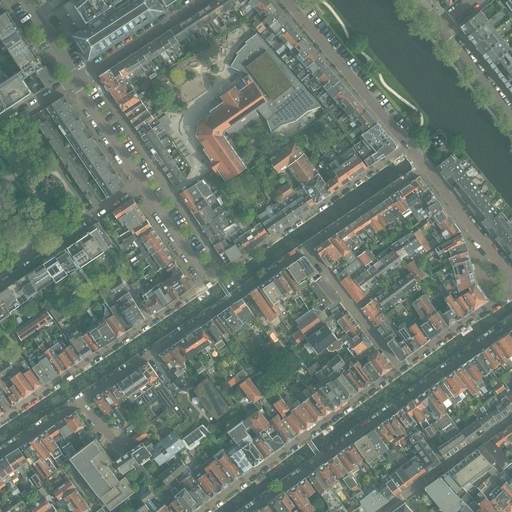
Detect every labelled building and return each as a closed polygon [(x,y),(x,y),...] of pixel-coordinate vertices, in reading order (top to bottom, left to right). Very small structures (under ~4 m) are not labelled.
[(70,0),(63,5),(78,28),(86,23),(88,21),(89,23),(85,26),(79,30),(77,31),(72,34),(88,58),(88,59),(164,10),(161,4),(160,5),(157,0),(162,0),(165,4),(167,6),(167,5),(173,1),(175,0),(70,0)] [(216,0),(210,4),(218,17),(222,14),(230,27),(233,25),(229,20),(225,12),(224,13),(216,0)] [(224,0),(216,0),(224,13),(225,12),(230,9),(224,0)] [(234,8),(238,15),(229,20),(233,25),(246,17),(245,15),(239,9),(235,2),(233,0),(224,0),(230,9),(233,7),(234,8)] [(236,0),(235,2),(239,9),(249,0),(236,0)] [(249,0),(239,9),(245,15),(261,0),(249,0)] [(268,0),(261,0),(245,15),(246,17),(249,14),(250,15),(254,12),(256,10),(259,14),(271,3),(270,2),(268,0)] [(500,1),(497,3),(502,10),(505,8),(500,1)] [(256,21),(252,24),(255,27),(276,9),(271,3),(259,14),(262,17),(256,21)] [(227,29),(218,17),(210,4),(204,8),(212,21),(221,33),(227,29)] [(210,22),(212,21),(204,8),(197,12),(206,25),(210,22)] [(281,15),(282,15),(276,9),(255,27),(258,31),(262,27),(266,22),(269,26),(281,15)] [(0,15),(0,28),(13,21),(6,11),(0,15)] [(480,11),(460,27),(463,31),(467,36),(488,21),(480,11)] [(206,25),(197,12),(191,17),(208,42),(214,37),(211,33),(208,35),(203,27),(206,25)] [(269,26),(260,33),(265,40),(287,21),(281,15),(269,26)] [(191,17),(185,21),(202,46),(208,42),(191,17)] [(13,21),(0,28),(0,37),(2,41),(19,30),(13,21)] [(185,21),(179,25),(190,42),(195,50),(202,46),(185,21)] [(212,21),(210,22),(218,35),(221,33),(212,21)] [(287,21),(265,40),(268,43),(272,39),(273,39),(277,34),(280,38),(292,27),(287,21)] [(467,36),(470,40),(475,46),(495,30),(488,21),(467,36)] [(179,25),(170,30),(179,43),(184,39),(185,41),(186,44),(190,42),(179,25)] [(277,40),(275,42),(270,46),(273,48),(276,52),(297,33),(292,27),(280,38),(283,41),(280,43),(277,40)] [(25,39),(19,30),(2,41),(8,50),(25,39)] [(164,34),(175,51),(176,53),(177,53),(176,53),(180,51),(177,47),(180,45),(179,43),(170,30),(164,34)] [(475,46),(478,50),(478,49),(482,55),(502,40),(495,30),(475,46)] [(321,107),(285,66),(260,37),(259,37),(257,34),(257,33),(245,43),(246,44),(236,54),(237,54),(237,55),(231,65),(232,66),(235,68),(234,68),(234,69),(241,72),(242,73),(245,77),(242,79),(243,80),(235,86),(220,96),(224,101),(209,111),(211,113),(199,122),(198,125),(197,125),(197,126),(198,126),(197,131),(196,131),(196,132),(197,132),(196,136),(205,148),(203,149),(208,157),(206,159),(209,164),(208,165),(209,165),(210,165),(213,169),(212,170),(213,171),(214,170),(217,175),(220,174),(226,182),(246,167),(245,166),(239,157),(238,156),(231,146),(231,145),(224,136),(224,135),(222,135),(223,131),(224,131),(225,131),(229,135),(257,115),(255,110),(256,110),(256,109),(266,120),(272,134),(272,133),(281,126),(295,121),(307,112),(320,107),(321,107)] [(297,33),(276,52),(279,55),(283,51),(287,46),(290,49),(302,39),(297,33)] [(175,51),(164,34),(158,38),(170,57),(176,53),(175,51)] [(164,61),(170,57),(158,38),(152,42),(164,61)] [(290,50),(293,53),(288,58),(285,54),(281,58),(286,64),(288,63),(308,44),(303,38),(302,39),(290,49),(290,50)] [(31,48),(25,39),(8,50),(14,59),(31,48)] [(482,55),(485,59),(490,65),(510,49),(502,40),(482,55)] [(152,42),(146,46),(154,58),(158,56),(159,60),(161,63),(164,61),(152,42)] [(301,62),(314,50),(308,44),(288,63),(290,65),(291,64),(298,59),(301,62)] [(146,46),(140,50),(152,69),(155,67),(153,63),(150,61),(154,58),(146,46)] [(31,48),(14,59),(20,68),(37,57),(31,48)] [(511,62),(511,52),(510,49),(490,65),(492,68),(493,68),(497,74),(511,62)] [(140,50),(134,54),(142,66),(146,64),(146,67),(149,71),(152,69),(140,50)] [(293,68),(292,70),(297,75),(319,56),(314,50),(301,62),(296,66),(298,69),(296,71),(293,68)] [(138,74),(137,75),(138,77),(146,73),(142,66),(134,54),(128,58),(138,74)] [(319,56),(297,75),(302,82),(307,77),(311,74),(324,62),(319,56)] [(37,57),(20,68),(24,74),(26,77),(35,71),(35,72),(43,67),(43,66),(39,60),(37,57)] [(128,58),(122,62),(132,77),(136,74),(137,75),(138,74),(128,58)] [(128,80),(132,77),(122,62),(115,66),(125,82),(128,80)] [(307,77),(302,82),(307,88),(329,69),(324,63),(324,62),(311,74),(314,77),(309,80),(307,77)] [(511,62),(497,74),(500,78),(505,84),(511,77),(511,62)] [(36,73),(46,88),(53,83),(53,82),(56,80),(46,66),(43,67),(35,72),(36,73)] [(115,66),(109,70),(115,78),(120,86),(125,82),(115,66)] [(329,69),(307,88),(313,94),(317,90),(315,88),(316,86),(319,83),(322,86),(334,75),(329,69)] [(115,78),(109,70),(99,76),(105,84),(115,78)] [(18,75),(0,87),(0,97),(7,108),(22,99),(31,93),(20,77),(19,75),(18,75)] [(322,86),(325,89),(316,97),(318,100),(339,81),(334,75),(322,86)] [(115,78),(105,84),(110,92),(120,86),(115,78)] [(120,86),(110,92),(115,98),(132,87),(128,80),(125,82),(120,86)] [(333,98),(345,87),(339,81),(318,100),(323,106),(326,103),(324,100),(330,95),(333,98)] [(132,87),(115,98),(117,101),(120,99),(122,101),(135,92),(134,89),(132,87)] [(326,103),(323,106),(329,112),(350,93),(345,87),(333,98),(336,101),(329,106),(326,103)] [(144,98),(143,96),(143,95),(141,93),(138,95),(135,92),(122,101),(120,99),(117,101),(123,111),(144,98)] [(143,96),(144,98),(123,111),(128,117),(145,106),(143,103),(152,97),(148,92),(143,95),(143,96)] [(350,93),(329,112),(331,114),(333,112),(340,106),(343,110),(355,99),(350,93)] [(48,106),(60,124),(76,114),(64,96),(48,106)] [(346,113),(337,121),(339,124),(339,123),(348,116),(360,105),(355,99),(356,99),(355,99),(343,110),(346,113)] [(351,123),(350,124),(350,125),(366,111),(360,105),(348,116),(339,123),(344,129),(347,127),(345,124),(349,120),(351,123)] [(145,106),(128,117),(132,124),(149,113),(145,106)] [(149,113),(132,124),(137,131),(154,120),(156,118),(156,119),(160,116),(163,113),(161,110),(151,116),(149,113)] [(353,128),(350,130),(352,132),(372,117),(366,111),(350,125),(353,128)] [(40,112),(32,117),(38,126),(46,121),(40,112)] [(76,114),(60,124),(72,142),(88,132),(76,114)] [(166,115),(159,120),(164,128),(171,123),(166,115)] [(352,132),(349,135),(352,139),(356,136),(355,135),(359,131),(361,130),(364,133),(377,123),(372,117),(352,132)] [(154,120),(137,131),(141,137),(160,124),(156,119),(156,118),(154,120)] [(322,118),(313,125),(317,131),(327,124),(322,118)] [(38,126),(48,140),(55,134),(46,121),(38,126)] [(364,139),(354,147),(358,151),(385,132),(384,132),(381,129),(382,129),(382,128),(377,123),(364,133),(361,135),(364,139)] [(160,124),(141,137),(145,143),(157,135),(164,130),(160,124)] [(164,130),(157,135),(145,143),(149,149),(161,141),(164,139),(168,136),(164,130)] [(101,150),(88,132),(72,142),(85,160),(101,150)] [(385,132),(358,151),(362,157),(370,151),(373,148),(376,152),(393,141),(388,135),(388,136),(388,135),(387,135),(387,136),(384,133),(385,133),(385,132)] [(436,133),(434,134),(433,134),(429,138),(430,138),(430,139),(437,149),(444,157),(454,149),(453,147),(452,149),(446,142),(446,141),(446,140),(446,138),(446,137),(445,137),(442,133),(441,133),(440,132),(439,132),(437,132),(436,133)] [(48,140),(57,153),(65,148),(55,134),(48,140)] [(164,139),(166,142),(162,144),(161,141),(149,149),(153,155),(173,143),(168,136),(164,139)] [(294,140),(268,159),(278,174),(288,167),(301,185),(295,189),(301,197),(302,196),(310,208),(334,191),(327,182),(326,183),(318,173),(319,173),(304,153),(304,154),(294,140)] [(303,144),(309,152),(312,150),(310,146),(310,145),(307,141),(303,144)] [(376,152),(364,160),(369,167),(396,148),(396,145),(393,141),(376,152)] [(172,152),(176,149),(177,149),(173,142),(173,143),(153,155),(158,161),(169,154),(167,151),(170,149),(172,152)] [(57,153),(66,167),(74,161),(65,148),(57,153)] [(169,154),(158,161),(162,167),(181,155),(177,149),(176,149),(172,152),(174,154),(170,156),(169,154)] [(113,168),(101,150),(85,160),(97,178),(113,168)] [(355,152),(347,158),(349,160),(348,160),(358,174),(367,168),(355,152)] [(339,156),(344,163),(340,165),(350,180),(358,174),(348,160),(349,160),(347,158),(343,153),(339,156)] [(181,155),(162,167),(166,173),(177,166),(181,163),(185,161),(181,155)] [(450,155),(435,167),(443,176),(457,164),(450,155)] [(334,170),(333,170),(337,175),(336,176),(342,185),(350,180),(340,165),(344,163),(339,156),(329,164),(334,170)] [(319,163),(330,179),(327,182),(334,191),(342,185),(336,176),(337,175),(333,170),(334,170),(329,164),(326,159),(319,163)] [(66,167),(75,180),(83,175),(74,161),(66,167)] [(185,161),(181,163),(183,165),(179,168),(177,166),(166,173),(170,179),(189,167),(185,161)] [(443,176),(450,185),(464,172),(457,164),(443,176)] [(183,175),(190,170),(190,169),(189,167),(170,179),(174,186),(175,185),(185,178),(183,175)] [(125,186),(113,168),(97,178),(109,196),(125,186)] [(464,172),(450,185),(457,193),(471,181),(464,172)] [(83,175),(75,180),(84,194),(92,188),(83,175)] [(419,177),(411,182),(424,198),(432,193),(428,188),(419,177)] [(180,193),(179,193),(186,203),(207,189),(201,180),(180,193)] [(457,193),(463,201),(478,189),(471,181),(457,193)] [(429,206),(424,198),(411,182),(398,192),(409,208),(413,205),(419,213),(429,206)] [(273,194),(278,202),(284,199),(290,195),(293,192),(292,191),(287,184),(273,194)] [(101,202),(92,188),(84,194),(93,207),(101,202)] [(207,189),(186,203),(189,208),(205,199),(202,194),(208,190),(207,189)] [(269,189),(264,193),(269,199),(274,196),(269,189)] [(293,192),(290,195),(294,202),(296,201),(304,212),(310,208),(302,196),(301,197),(295,189),(292,191),(293,192)] [(478,189),(463,201),(470,209),(485,197),(478,189)] [(398,192),(390,197),(402,214),(405,218),(412,213),(419,222),(423,219),(419,213),(413,205),(409,208),(398,192)] [(205,199),(189,208),(193,214),(208,204),(217,199),(213,193),(205,199)] [(432,193),(424,198),(429,206),(437,200),(432,193)] [(290,195),(284,199),(288,206),(289,205),(297,217),(304,212),(296,201),(294,202),(290,195)] [(391,214),(395,219),(402,214),(390,197),(383,202),(391,214)] [(470,209),(477,217),(492,205),(485,197),(470,209)] [(111,213),(116,220),(115,220),(115,221),(137,206),(132,199),(111,213)] [(278,202),(278,203),(282,210),(283,210),(290,221),(297,217),(289,205),(288,206),(284,199),(278,202)] [(429,206),(419,213),(423,219),(424,220),(425,219),(426,220),(443,208),(437,200),(429,206)] [(271,207),(276,214),(275,214),(276,214),(284,226),(290,221),(283,210),(282,210),(278,203),(278,202),(271,207)] [(383,202),(375,207),(387,225),(393,221),(391,219),(391,220),(388,216),(391,214),(383,202)] [(208,204),(193,214),(198,221),(212,210),(208,204)] [(212,210),(198,221),(201,227),(227,210),(223,204),(212,210)] [(264,212),(269,218),(269,219),(277,230),(284,226),(276,214),(275,214),(276,214),(271,207),(270,205),(266,208),(266,211),(264,212)] [(477,217),(484,225),(498,213),(492,205),(477,217)] [(122,226),(122,225),(142,213),(137,206),(115,221),(120,227),(122,226)] [(381,229),(386,226),(387,225),(375,207),(368,212),(381,229)] [(437,225),(449,216),(443,208),(426,220),(428,222),(423,226),(425,229),(432,224),(435,222),(437,225)] [(227,210),(201,227),(206,233),(226,220),(225,217),(230,214),(227,210)] [(258,216),(263,223),(262,223),(271,235),(277,230),(269,219),(269,218),(264,212),(258,216)] [(368,212),(361,217),(369,229),(372,233),(375,231),(376,233),(381,229),(368,212)] [(142,213),(122,225),(122,226),(127,232),(133,228),(146,219),(142,213)] [(498,213),(484,225),(491,234),(505,222),(498,213)] [(437,225),(440,229),(436,232),(436,231),(431,234),(434,238),(455,224),(449,216),(437,225)] [(106,217),(101,220),(106,227),(108,225),(110,224),(106,217)] [(254,226),(263,240),(269,236),(260,223),(257,225),(252,217),(249,219),(254,226)] [(361,217),(355,221),(363,232),(368,228),(369,229),(361,217)] [(136,233),(122,242),(125,246),(134,241),(152,228),(151,227),(146,219),(133,228),(136,233)] [(227,225),(228,224),(226,220),(206,233),(210,239),(228,227),(227,225)] [(246,221),(244,223),(249,230),(258,243),(263,240),(254,226),(251,228),(246,221)] [(355,221),(349,225),(358,236),(359,235),(362,240),(365,237),(362,233),(363,232),(355,221)] [(91,232),(90,232),(104,252),(109,248),(108,246),(112,244),(113,243),(98,222),(88,229),(89,229),(91,232)] [(229,231),(237,226),(236,222),(228,227),(210,239),(214,245),(229,236),(232,234),(229,231)] [(258,243),(249,230),(244,223),(242,225),(240,222),(237,224),(240,228),(253,247),(258,243)] [(511,230),(511,229),(505,222),(491,234),(498,242),(511,230)] [(428,243),(430,246),(436,241),(437,242),(439,240),(441,243),(460,231),(455,224),(434,238),(431,240),(428,243)] [(349,225),(343,229),(358,248),(364,243),(358,236),(349,225)] [(152,228),(134,241),(138,247),(157,234),(152,228)] [(240,228),(235,232),(247,251),(253,247),(240,228)] [(358,248),(343,229),(337,233),(348,246),(350,244),(353,248),(351,250),(354,254),(358,251),(359,250),(358,248)] [(419,230),(413,234),(426,252),(432,249),(430,246),(428,243),(427,241),(419,230)] [(511,230),(498,242),(505,251),(511,244),(511,230)] [(115,231),(111,234),(115,240),(120,237),(118,234),(115,231)] [(90,232),(79,240),(96,265),(98,263),(95,258),(104,252),(90,232)] [(232,234),(229,236),(235,244),(242,254),(247,251),(235,232),(232,234)] [(412,232),(405,237),(419,257),(426,252),(413,234),(412,232)] [(337,233),(330,238),(350,265),(344,270),(349,275),(351,277),(358,271),(364,266),(358,258),(354,254),(351,250),(348,246),(337,233)] [(157,234),(138,247),(142,252),(143,252),(161,240),(157,234)] [(447,241),(435,249),(438,255),(451,248),(465,243),(461,234),(447,241)] [(214,245),(219,254),(230,247),(235,244),(229,236),(214,245)] [(419,257),(405,237),(398,241),(412,261),(414,260),(415,261),(416,260),(416,259),(419,257)] [(336,259),(340,256),(328,239),(315,249),(331,269),(339,263),(336,259)] [(79,240),(67,248),(81,267),(90,261),(93,266),(96,265),(79,240)] [(143,252),(145,255),(140,259),(142,262),(152,255),(165,246),(161,240),(143,252)] [(398,241),(391,246),(394,250),(402,262),(405,266),(412,261),(398,241)] [(438,255),(438,256),(439,257),(442,262),(446,259),(445,256),(450,253),(451,256),(455,255),(467,251),(465,243),(451,248),(438,255)] [(230,247),(219,254),(226,265),(242,254),(235,244),(230,247)] [(365,245),(360,249),(362,253),(361,254),(358,251),(354,254),(364,266),(364,267),(371,261),(375,258),(365,245)] [(153,257),(147,261),(150,265),(168,253),(168,252),(169,252),(165,246),(152,255),(153,257)] [(402,262),(394,250),(391,246),(385,251),(387,255),(396,267),(402,262)] [(65,248),(65,249),(55,256),(68,275),(68,274),(68,275),(78,268),(80,267),(80,268),(81,267),(67,248),(67,247),(65,248)] [(385,251),(378,256),(380,260),(389,272),(396,267),(387,255),(385,251)] [(469,259),(467,251),(455,255),(451,256),(446,259),(442,262),(442,263),(433,268),(427,271),(432,280),(438,276),(439,278),(448,273),(446,269),(447,268),(448,269),(452,267),(451,265),(455,263),(457,262),(469,259)] [(155,273),(164,267),(173,261),(168,253),(150,265),(149,265),(150,265),(155,273)] [(55,256),(56,259),(53,261),(51,259),(44,264),(44,263),(43,264),(54,280),(56,282),(68,275),(55,256)] [(375,258),(371,261),(374,265),(382,277),(389,272),(380,260),(378,256),(375,258)] [(308,279),(310,282),(311,283),(312,283),(315,281),(312,278),(318,273),(306,257),(302,257),(287,267),(300,287),(302,285),(301,284),(308,279)] [(455,263),(451,265),(452,267),(448,269),(447,268),(446,269),(448,273),(439,278),(442,284),(452,279),(458,277),(472,271),(469,259),(457,262),(455,263)] [(412,261),(405,266),(408,270),(410,273),(416,281),(424,276),(416,264),(414,260),(412,261)] [(173,261),(164,267),(168,273),(178,266),(173,261)] [(371,261),(364,267),(375,282),(382,277),(374,265),(371,261)] [(43,264),(34,270),(47,285),(54,280),(43,264)] [(375,282),(364,267),(364,266),(358,271),(360,275),(370,286),(375,282)] [(293,292),(290,294),(292,296),(299,307),(304,303),(299,296),(296,292),(303,287),(302,285),(300,287),(287,267),(280,272),(293,292)] [(86,279),(88,278),(81,269),(79,270),(85,280),(86,279)] [(34,270),(27,275),(38,291),(47,285),(34,270)] [(336,276),(340,282),(349,275),(344,270),(339,274),(336,276)] [(181,271),(171,277),(182,294),(192,287),(181,271)] [(452,279),(442,284),(449,295),(450,294),(451,293),(454,292),(458,291),(459,292),(467,286),(475,281),(472,271),(458,277),(452,279)] [(290,294),(293,292),(280,272),(273,277),(286,296),(288,299),(292,296),(290,294)] [(158,285),(153,288),(165,306),(173,301),(162,283),(155,273),(153,275),(152,275),(146,280),(149,284),(155,280),(158,285)] [(415,288),(419,285),(416,281),(410,273),(403,278),(414,293),(418,291),(415,288)] [(34,294),(38,291),(27,275),(17,281),(29,299),(28,298),(34,294)] [(353,279),(351,277),(349,275),(340,282),(344,287),(353,279)] [(360,275),(353,280),(358,284),(362,289),(364,290),(370,286),(360,275)] [(171,277),(162,283),(173,301),(182,294),(171,277)] [(273,277),(266,282),(280,302),(280,303),(281,305),(285,302),(282,299),(286,296),(273,277)] [(311,283),(309,285),(313,291),(325,282),(321,277),(315,281),(312,283),(311,283)] [(414,293),(403,278),(397,283),(408,298),(414,293)] [(121,279),(111,286),(115,292),(125,286),(121,279)] [(353,279),(344,287),(348,292),(358,284),(353,280),(353,279)] [(7,287),(8,287),(20,305),(28,299),(29,299),(17,281),(13,284),(13,283),(7,287)] [(137,281),(131,285),(135,292),(139,290),(145,300),(142,302),(150,315),(157,311),(145,294),(137,281)] [(467,286),(470,290),(463,295),(474,310),(488,300),(475,281),(467,286)] [(280,303),(280,302),(266,282),(258,287),(279,315),(278,314),(284,310),(281,305),(280,303)] [(325,282),(313,291),(320,299),(331,290),(325,282)] [(403,302),(400,299),(403,296),(406,300),(408,298),(397,283),(390,288),(401,303),(403,302)] [(358,284),(348,292),(352,297),(362,289),(358,284)] [(115,292),(112,294),(115,299),(114,300),(115,301),(129,292),(125,286),(115,292)] [(8,287),(0,292),(0,297),(10,312),(20,305),(8,287)] [(108,306),(108,307),(124,333),(132,327),(119,306),(115,301),(114,300),(115,299),(112,294),(108,287),(100,293),(104,300),(110,297),(115,305),(110,308),(108,306)] [(278,316),(279,315),(258,287),(249,293),(269,320),(275,328),(283,322),(278,316)] [(149,291),(145,294),(157,311),(165,306),(153,288),(149,291)] [(395,307),(394,308),(397,313),(404,308),(400,303),(401,303),(390,288),(383,293),(392,305),(393,304),(395,307)] [(362,289),(352,297),(357,303),(367,294),(364,290),(362,289)] [(320,299),(321,301),(326,308),(338,299),(331,290),(320,299)] [(129,292),(115,301),(119,306),(125,302),(132,298),(129,292)] [(463,295),(462,294),(458,297),(454,292),(451,293),(450,294),(451,294),(454,299),(466,315),(474,310),(463,295)] [(376,298),(380,304),(382,306),(384,309),(387,313),(390,311),(388,308),(392,305),(383,293),(376,298)] [(466,315),(454,299),(451,294),(444,299),(449,307),(452,311),(458,320),(466,315)] [(435,309),(428,300),(424,295),(412,304),(423,322),(426,320),(428,318),(427,316),(429,314),(430,316),(433,314),(431,312),(435,309)] [(10,312),(0,297),(0,321),(11,314),(10,312)] [(380,304),(376,298),(375,297),(361,309),(366,315),(377,306),(380,304)] [(92,298),(74,310),(78,315),(85,310),(86,311),(96,304),(92,298)] [(132,298),(125,302),(139,323),(145,319),(132,298)] [(245,316),(251,312),(241,299),(236,302),(230,306),(243,325),(247,329),(248,330),(250,328),(244,320),(243,319),(246,317),(245,316)] [(125,302),(119,306),(132,327),(139,323),(125,302)] [(310,311),(295,322),(296,324),(306,337),(323,324),(317,316),(322,312),(317,305),(309,311),(310,311)] [(230,306),(218,315),(228,330),(229,330),(232,333),(241,326),(244,331),(247,329),(243,325),(230,306)] [(382,312),(381,311),(384,309),(382,306),(379,308),(377,306),(366,315),(371,321),(382,312)] [(109,315),(104,318),(117,337),(124,333),(108,307),(105,308),(109,315)] [(447,311),(440,316),(448,327),(458,320),(452,311),(449,307),(445,309),(447,311)] [(384,309),(381,311),(382,312),(371,321),(375,327),(388,318),(386,315),(387,313),(384,309)] [(429,314),(427,316),(428,318),(439,333),(448,327),(440,316),(447,311),(445,309),(441,312),(440,310),(437,312),(435,309),(431,312),(433,314),(430,316),(429,314)] [(33,319),(16,330),(21,341),(39,329),(53,320),(46,310),(37,316),(33,319)] [(338,323),(341,326),(352,318),(348,312),(337,321),(334,318),(331,320),(326,324),(333,333),(336,331),(331,325),(333,323),(335,326),(338,323)] [(95,315),(91,318),(93,320),(108,342),(117,337),(104,318),(104,317),(103,317),(98,320),(95,315)] [(224,336),(224,337),(234,353),(237,351),(230,340),(231,340),(226,333),(228,330),(218,315),(211,320),(224,336)] [(291,316),(283,322),(288,329),(296,324),(295,322),(291,316)] [(15,320),(19,325),(23,322),(19,317),(15,320)] [(388,318),(375,327),(380,333),(392,323),(390,321),(389,319),(388,317),(388,318)] [(91,321),(93,324),(87,328),(89,331),(100,347),(108,342),(93,320),(91,318),(92,320),(91,321)] [(336,331),(333,333),(338,339),(357,324),(352,318),(341,326),(336,331)] [(426,320),(426,321),(420,326),(430,339),(439,333),(428,318),(426,320)] [(224,337),(224,336),(211,320),(201,327),(214,343),(214,344),(224,337)] [(414,335),(421,346),(428,341),(413,320),(406,325),(414,335)] [(392,323),(380,333),(384,338),(393,332),(394,330),(393,329),(394,328),(395,327),(392,323)] [(306,337),(305,338),(313,348),(317,353),(319,355),(327,365),(329,363),(328,362),(330,360),(338,354),(339,355),(347,348),(344,344),(339,339),(338,339),(333,333),(326,324),(324,325),(323,324),(306,337)] [(357,324),(338,339),(339,339),(344,344),(350,339),(362,330),(357,324)] [(394,330),(393,332),(397,338),(400,335),(412,352),(421,346),(414,335),(412,336),(405,326),(397,332),(394,328),(393,329),(394,330)] [(201,327),(193,332),(205,348),(205,347),(205,348),(209,345),(211,349),(215,346),(214,344),(214,343),(201,327)] [(42,329),(39,332),(41,334),(51,347),(66,369),(73,364),(59,345),(60,345),(58,343),(54,345),(53,343),(48,336),(43,330),(42,329)] [(79,333),(77,330),(72,334),(67,337),(82,358),(93,352),(81,336),(79,333)] [(350,339),(344,344),(347,348),(349,351),(354,357),(372,343),(362,330),(350,339)] [(89,331),(81,336),(93,352),(100,347),(89,331)] [(208,353),(205,348),(205,347),(205,348),(193,332),(185,337),(197,352),(201,350),(205,355),(208,353)] [(394,339),(397,338),(393,332),(384,338),(387,342),(400,359),(402,359),(406,356),(394,339)] [(503,335),(503,336),(496,342),(511,361),(511,360),(511,336),(509,332),(508,333),(508,332),(503,335)] [(37,337),(34,339),(37,344),(40,348),(58,374),(66,369),(51,347),(41,334),(37,337)] [(397,338),(394,339),(406,356),(412,352),(400,335),(397,338)] [(185,337),(176,344),(187,359),(197,352),(185,337)] [(511,370),(511,369),(511,363),(511,361),(496,342),(489,347),(507,373),(507,372),(511,369),(511,370)] [(59,345),(73,364),(81,359),(71,345),(66,348),(63,343),(60,345),(59,345)] [(374,368),(380,376),(391,368),(372,343),(354,357),(357,361),(358,361),(365,356),(367,358),(367,359),(369,362),(369,361),(374,368)] [(39,360),(39,361),(51,379),(58,374),(40,348),(37,344),(35,346),(38,349),(34,351),(39,360)] [(184,371),(186,369),(185,367),(186,366),(183,362),(187,359),(176,344),(167,349),(180,366),(173,371),(171,371),(169,373),(183,391),(195,381),(201,377),(198,374),(197,372),(185,380),(181,376),(180,375),(184,371)] [(34,351),(32,349),(28,352),(24,346),(21,349),(33,367),(44,383),(51,379),(39,361),(39,360),(34,351)] [(281,354),(275,346),(265,354),(270,361),(281,354)] [(479,354),(494,374),(496,373),(500,378),(507,373),(489,347),(479,354)] [(167,349),(160,354),(171,371),(173,371),(180,366),(167,349)] [(20,355),(21,354),(20,353),(19,354),(19,352),(9,359),(15,367),(16,366),(24,360),(20,355)] [(338,354),(330,360),(335,366),(333,368),(335,371),(338,369),(345,364),(343,361),(344,361),(341,358),(339,355),(338,354)] [(471,359),(483,375),(484,377),(489,373),(497,384),(500,382),(494,374),(479,354),(471,359)] [(471,359),(463,364),(483,391),(487,388),(479,378),(483,375),(471,359)] [(21,372),(34,390),(42,384),(24,360),(16,366),(16,367),(18,369),(23,366),(25,369),(21,372)] [(328,362),(329,363),(327,365),(322,369),(347,399),(357,392),(338,369),(335,371),(333,368),(335,366),(330,360),(328,362)] [(8,361),(0,365),(0,377),(1,379),(8,374),(14,369),(12,366),(9,362),(8,361)] [(200,361),(193,366),(197,372),(198,374),(205,369),(200,361)] [(349,365),(347,366),(363,387),(373,381),(362,367),(358,361),(357,361),(351,366),(349,365)] [(380,376),(374,368),(369,361),(369,362),(362,367),(373,381),(380,376)] [(148,363),(148,362),(140,368),(150,383),(150,382),(157,391),(164,386),(148,363)] [(317,362),(308,369),(312,375),(315,374),(322,368),(317,362)] [(345,364),(338,369),(357,392),(363,387),(347,366),(345,364)] [(257,370),(254,365),(247,370),(250,375),(257,370)] [(462,365),(454,371),(467,388),(472,395),(480,389),(462,365)] [(25,397),(34,390),(21,372),(20,371),(20,372),(18,369),(16,367),(14,369),(8,374),(11,378),(25,397)] [(140,368),(128,376),(158,417),(172,408),(178,417),(184,413),(164,386),(157,391),(150,382),(150,383),(140,368)] [(322,368),(315,374),(324,385),(340,404),(347,399),(322,369),(322,368)] [(242,370),(236,375),(236,376),(240,381),(247,375),(242,370)] [(462,392),(467,388),(454,371),(446,377),(463,399),(466,397),(462,392)] [(9,376),(2,381),(17,402),(25,397),(11,378),(9,376)] [(128,376),(117,383),(129,400),(131,403),(147,425),(158,417),(128,376)] [(231,387),(240,381),(236,376),(227,382),(231,387)] [(437,383),(452,403),(452,404),(453,406),(463,399),(446,377),(437,383)] [(17,402),(2,381),(0,379),(0,378),(0,390),(0,391),(11,406),(17,402)] [(230,410),(207,378),(199,384),(193,391),(209,413),(217,419),(230,410)] [(249,378),(239,386),(253,404),(260,399),(259,402),(260,402),(266,399),(249,378)] [(332,410),(313,385),(309,387),(305,382),(303,384),(307,388),(306,388),(317,402),(316,404),(325,415),(332,410)] [(505,389),(500,382),(497,384),(492,387),(497,395),(505,389)] [(117,383),(110,388),(122,404),(129,400),(117,383)] [(452,404),(452,403),(437,383),(429,389),(446,413),(449,411),(447,407),(452,404)] [(314,384),(313,385),(332,410),(340,404),(324,385),(318,389),(314,384)] [(110,388),(102,394),(113,408),(119,404),(122,408),(123,408),(131,403),(129,400),(122,404),(110,388)] [(306,388),(302,392),(306,396),(298,401),(315,422),(325,415),(316,404),(317,402),(306,388)] [(433,423),(430,425),(435,432),(438,430),(441,433),(445,440),(459,430),(456,426),(463,420),(459,415),(455,417),(453,415),(449,418),(446,413),(429,389),(418,397),(423,403),(424,406),(428,412),(431,417),(430,419),(433,423)] [(0,404),(5,411),(11,406),(0,391),(0,404)] [(102,394),(94,399),(105,414),(110,410),(113,408),(102,394)] [(511,404),(506,396),(501,400),(510,414),(511,412),(511,404)] [(424,417),(427,420),(430,425),(433,423),(430,419),(431,417),(428,412),(424,406),(423,403),(418,397),(413,401),(423,415),(425,417),(424,417)] [(273,405),(284,418),(282,419),(295,436),(298,434),(305,429),(292,412),(287,416),(284,413),(290,409),(281,398),(273,405)] [(265,405),(274,417),(268,422),(284,444),(295,437),(294,436),(295,436),(282,419),(266,399),(260,402),(262,405),(265,405)] [(501,401),(495,406),(503,418),(510,414),(501,400),(500,400),(501,401)] [(295,408),(291,411),(292,412),(305,429),(315,422),(298,401),(293,406),(295,408)] [(413,401),(405,407),(411,416),(414,414),(424,429),(430,425),(427,420),(424,417),(425,417),(423,415),(413,401)] [(487,403),(482,406),(486,412),(488,410),(497,422),(503,418),(495,406),(490,409),(487,403)] [(124,410),(123,408),(122,408),(119,404),(113,408),(110,410),(123,428),(133,420),(125,410),(124,410)] [(414,419),(411,416),(405,407),(404,407),(399,411),(411,427),(414,426),(417,423),(414,419)] [(243,421),(242,423),(246,428),(253,423),(274,451),(284,444),(268,422),(259,410),(243,421)] [(486,412),(483,414),(491,427),(497,422),(488,410),(486,412)] [(83,427),(85,425),(76,411),(70,415),(85,436),(89,433),(88,431),(86,432),(83,427)] [(418,431),(414,426),(411,427),(399,411),(394,414),(410,436),(418,431)] [(388,419),(400,435),(394,439),(391,441),(396,447),(399,445),(401,448),(407,443),(408,441),(406,439),(410,436),(394,414),(388,419)] [(483,414),(477,418),(486,431),(491,427),(483,414)] [(77,430),(81,436),(79,437),(80,439),(81,439),(85,436),(70,415),(65,418),(75,432),(77,430)] [(64,438),(66,437),(70,433),(78,445),(82,442),(81,439),(80,439),(79,437),(78,437),(75,432),(65,418),(56,424),(62,434),(61,434),(64,438)] [(476,418),(477,419),(469,425),(477,437),(486,431),(477,418),(476,418)] [(382,423),(394,439),(400,435),(388,419),(382,423)] [(243,421),(228,433),(238,444),(254,466),(263,459),(250,440),(252,439),(244,429),(246,428),(242,423),(243,421)] [(134,423),(126,429),(128,432),(136,426),(134,423)] [(252,439),(250,440),(263,459),(274,451),(253,423),(246,428),(244,429),(252,439)] [(391,441),(394,439),(382,423),(374,429),(388,449),(391,453),(392,455),(401,448),(399,445),(396,447),(391,441)] [(56,424),(46,430),(55,443),(55,442),(57,441),(67,455),(65,458),(66,460),(69,458),(77,452),(66,437),(64,438),(61,434),(62,434),(56,424)] [(203,424),(181,440),(186,446),(188,449),(189,451),(193,449),(211,436),(212,436),(206,429),(203,424)] [(430,425),(424,429),(429,437),(435,432),(430,425)] [(469,425),(460,431),(469,443),(477,437),(469,425)] [(511,432),(508,427),(500,433),(508,445),(511,443),(509,440),(511,437),(511,432)] [(148,435),(144,429),(131,438),(135,444),(148,435)] [(374,429),(367,434),(381,454),(388,449),(374,429)] [(62,454),(55,443),(46,430),(37,437),(51,455),(51,454),(59,466),(66,460),(65,458),(61,461),(58,457),(62,454)] [(435,432),(429,437),(431,440),(441,433),(438,430),(435,432)] [(154,446),(148,450),(160,465),(166,461),(186,446),(174,431),(154,446)] [(406,439),(408,441),(407,443),(409,446),(422,437),(418,431),(410,436),(406,439)] [(461,432),(437,448),(445,459),(469,443),(460,431),(461,432)] [(85,436),(81,439),(82,442),(85,446),(94,439),(93,438),(94,438),(90,432),(89,433),(85,436)] [(500,433),(492,438),(499,447),(503,444),(505,442),(508,445),(500,433)] [(371,452),(370,455),(372,459),(369,462),(373,467),(375,465),(372,460),(376,456),(380,462),(384,459),(384,458),(381,454),(367,434),(361,438),(371,452)] [(37,437),(30,442),(41,457),(52,473),(56,470),(47,457),(51,455),(37,437)] [(422,437),(409,446),(413,452),(426,442),(422,437)] [(116,511),(126,505),(122,501),(127,498),(131,494),(136,491),(131,484),(126,477),(121,471),(120,471),(114,462),(113,463),(112,461),(95,438),(94,439),(85,446),(77,452),(69,458),(110,511),(111,510),(112,511),(116,511)] [(222,438),(217,442),(220,446),(225,442),(222,438)] [(370,455),(371,452),(361,438),(355,442),(369,462),(372,459),(370,455)] [(492,438),(477,449),(492,468),(494,467),(493,466),(492,467),(491,465),(496,461),(497,463),(506,456),(499,447),(492,438)] [(148,439),(142,443),(148,450),(154,446),(148,439)] [(41,457),(30,442),(21,447),(33,463),(41,457)] [(373,467),(369,462),(355,442),(354,443),(347,448),(353,457),(358,463),(364,458),(371,468),(373,467)] [(426,442),(413,452),(417,458),(430,448),(426,442)] [(130,451),(136,460),(136,461),(139,464),(140,463),(142,465),(150,459),(148,457),(151,455),(142,443),(136,447),(136,446),(130,451)] [(244,473),(254,466),(238,444),(228,452),(244,473)] [(186,446),(166,461),(170,466),(179,458),(178,457),(188,449),(186,446)] [(12,452),(25,472),(31,467),(18,448),(12,452)] [(350,475),(344,480),(351,489),(357,485),(356,485),(357,484),(353,479),(355,477),(353,474),(359,469),(356,465),(358,463),(353,457),(347,448),(338,454),(351,472),(349,474),(350,475)] [(473,485),(472,484),(488,472),(492,468),(477,449),(476,449),(447,471),(466,491),(468,492),(474,487),(473,485)] [(136,461),(136,460),(130,451),(114,462),(120,471),(121,471),(126,477),(130,474),(136,469),(132,464),(136,461)] [(214,458),(232,482),(242,474),(224,451),(214,458)] [(25,472),(12,452),(6,456),(18,474),(20,473),(25,481),(29,478),(26,475),(27,474),(25,472)] [(391,453),(384,458),(384,459),(388,464),(395,459),(392,455),(391,453)] [(349,474),(351,472),(338,454),(327,462),(338,478),(341,476),(344,480),(350,475),(349,474)] [(434,454),(427,458),(434,467),(440,462),(435,456),(434,454)] [(6,456),(0,460),(0,461),(11,478),(18,474),(6,456)] [(211,476),(209,477),(220,491),(225,487),(232,482),(214,458),(213,456),(202,465),(211,476)] [(506,456),(497,463),(503,470),(500,473),(506,482),(511,487),(511,463),(510,461),(506,456)] [(41,457),(33,463),(44,479),(52,473),(41,457)] [(170,466),(158,476),(166,485),(183,471),(188,467),(180,458),(179,458),(170,466)] [(427,458),(421,463),(428,472),(434,467),(427,458)] [(412,464),(413,463),(412,462),(411,462),(410,460),(401,467),(413,483),(422,476),(412,464)] [(11,479),(11,478),(0,461),(0,474),(5,482),(8,480),(9,482),(12,480),(11,479)] [(421,463),(421,464),(417,466),(413,461),(412,462),(413,463),(412,464),(422,476),(428,472),(421,463)] [(200,472),(195,476),(211,497),(220,491),(209,477),(211,476),(202,465),(199,462),(197,464),(198,465),(196,467),(200,472)] [(327,462),(316,470),(329,487),(338,481),(337,479),(338,478),(327,462)] [(181,481),(186,487),(201,505),(210,498),(211,497),(195,476),(188,467),(183,471),(187,477),(181,481)] [(401,467),(395,472),(407,487),(413,483),(401,467)] [(499,483),(498,485),(511,500),(511,487),(506,482),(500,473),(494,467),(492,468),(488,472),(499,483)] [(308,476),(328,503),(326,504),(330,509),(332,510),(333,511),(341,505),(329,487),(316,470),(308,476)] [(447,471),(440,476),(465,503),(467,505),(474,499),(468,492),(466,491),(447,471)] [(395,472),(389,476),(401,491),(407,487),(395,472)] [(488,472),(472,484),(473,485),(474,487),(479,492),(480,491),(486,486),(510,511),(511,509),(511,500),(498,485),(499,483),(488,472)] [(381,478),(385,483),(395,496),(401,491),(389,476),(387,473),(381,478)] [(36,474),(29,479),(33,485),(30,487),(33,491),(41,486),(39,482),(41,481),(36,474)] [(130,474),(126,477),(131,484),(136,481),(130,474)] [(454,511),(459,509),(465,503),(440,476),(424,488),(438,505),(439,507),(438,508),(440,509),(441,508),(443,511),(412,511),(404,502),(391,511),(454,511)] [(305,478),(298,484),(307,497),(310,495),(311,498),(314,495),(315,496),(317,495),(314,492),(315,491),(305,478)] [(69,479),(53,491),(60,501),(63,498),(76,489),(69,479)] [(368,481),(360,488),(363,492),(365,495),(368,494),(371,498),(372,497),(374,500),(379,507),(380,507),(387,502),(373,484),(371,485),(368,481)] [(377,481),(373,484),(387,502),(391,499),(395,496),(385,483),(381,487),(377,481)] [(298,484),(287,491),(302,511),(311,511),(316,509),(307,497),(298,484)] [(363,492),(360,488),(359,488),(357,485),(351,489),(356,496),(363,492)] [(486,496),(485,497),(499,511),(508,511),(510,511),(486,486),(480,491),(486,496)] [(149,487),(139,495),(151,511),(170,511),(155,492),(153,493),(149,487)] [(175,488),(170,491),(174,496),(176,499),(186,511),(191,511),(199,506),(185,488),(179,492),(175,488)] [(76,489),(63,498),(73,511),(81,511),(89,507),(76,489)] [(157,490),(155,492),(170,511),(186,511),(176,499),(174,496),(168,501),(164,497),(159,492),(158,492),(157,490)] [(151,511),(139,495),(136,491),(131,494),(141,507),(133,511),(151,511)] [(482,500),(478,503),(486,511),(499,511),(485,497),(486,496),(480,491),(479,492),(477,494),(482,500)] [(363,492),(356,496),(362,504),(367,511),(371,511),(379,507),(374,500),(372,497),(371,498),(368,494),(365,495),(363,492)] [(9,510),(6,511),(29,511),(32,510),(30,508),(42,499),(38,493),(24,503),(22,501),(9,510)] [(285,493),(277,499),(286,511),(291,511),(290,510),(295,506),(285,493)] [(42,499),(30,508),(32,510),(33,511),(44,511),(50,508),(55,504),(49,495),(46,498),(45,497),(42,499)] [(127,498),(122,501),(126,505),(129,510),(133,507),(127,498)] [(286,511),(277,499),(267,505),(272,511),(297,511),(296,510),(293,511),(286,511)] [(474,499),(467,505),(474,511),(486,511),(478,503),(478,504),(477,502),(474,499)] [(474,511),(467,505),(465,503),(459,509),(461,511),(474,511)]
